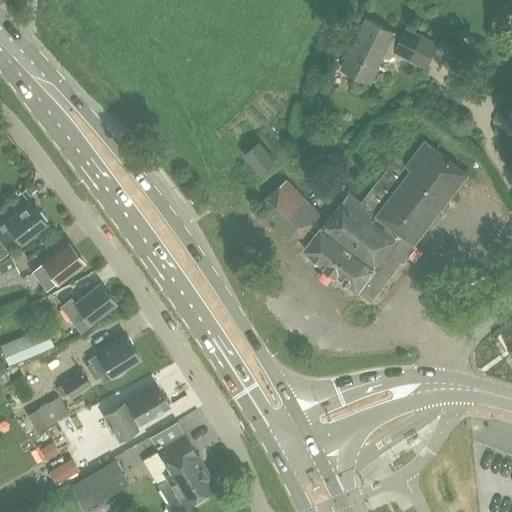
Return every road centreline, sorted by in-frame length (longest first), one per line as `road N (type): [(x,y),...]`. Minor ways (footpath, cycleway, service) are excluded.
road 1 (primary): [(298,411),(124,155),(25,68)]
road 2 (primary): [(25,68),(84,170),(263,429)]
road 3 (unclassified): [(233,438),(134,288),(0,115)]
road 4 (primary): [(449,377),(380,380),(298,411)]
road 5 (primary): [(312,439),(449,396)]
